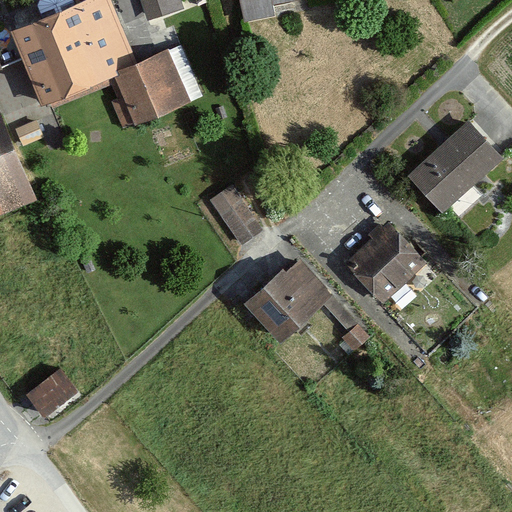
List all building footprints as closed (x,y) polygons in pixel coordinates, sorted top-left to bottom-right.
[(142,65),(111,0),(91,0),(18,31),(50,111),(108,89),(105,81),(142,65)] [(183,9),(180,0),(143,0),(149,19),(183,9)] [(243,0),(247,20),(280,15),(278,6),(312,0),(243,0)] [(125,129),(204,95),(184,47),(142,65),(105,81),(108,89),(125,129)] [(0,217),(45,200),(1,89),(0,89),(0,217)] [(416,178),(449,216),(511,161),(478,123),(416,178)] [(234,185),(209,204),(242,247),(266,229),(234,185)] [(349,263),(387,306),(434,265),(396,222),(349,263)] [(287,344),(324,311),(290,272),(253,305),(287,344)] [(44,417),(80,392),(64,370),(28,395),(44,417)]
